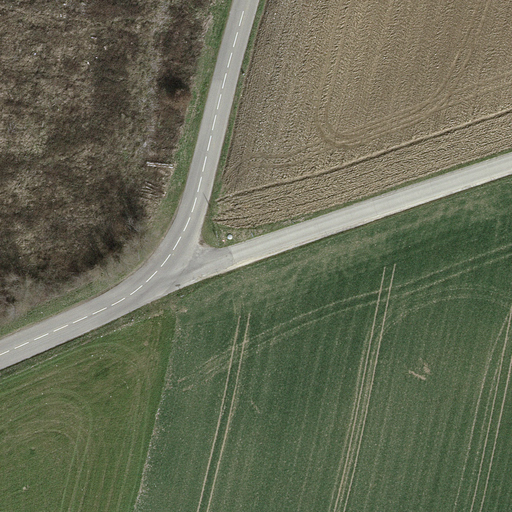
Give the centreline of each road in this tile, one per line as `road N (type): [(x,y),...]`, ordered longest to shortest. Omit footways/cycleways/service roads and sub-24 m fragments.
road 1 (tertiary): [(511,166),(225,261),(170,258)]
road 2 (tertiary): [(170,258),(186,231),(248,0)]
road 3 (tertiary): [(0,354),(135,291),(170,258)]
